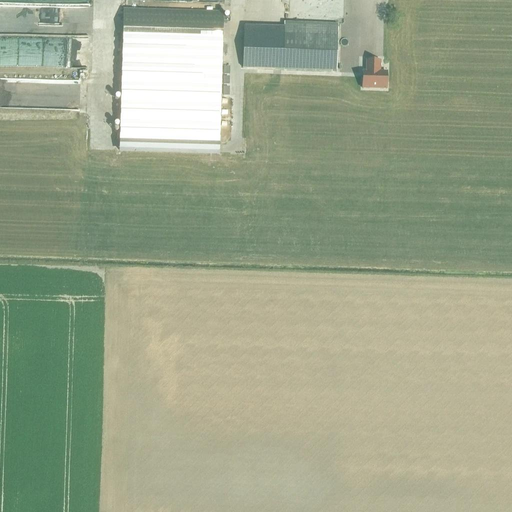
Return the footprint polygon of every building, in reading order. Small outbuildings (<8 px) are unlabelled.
[(219,154),(222,54),(223,13),(123,10),(119,151),(219,154)] [(285,23),(284,36),(244,34),(243,68),(337,72),(339,25),(285,23)] [(29,63),(55,63),(55,40),(53,40),(53,46),(45,46),(45,49),(44,49),(44,56),(29,56),(29,63)] [(367,61),(367,72),(363,72),(363,89),(387,90),(387,73),(379,73),(379,69),(380,69),(380,62),(367,61)] [(50,95),(55,95),(55,94),(69,95),(69,87),(50,86),(50,95)]
